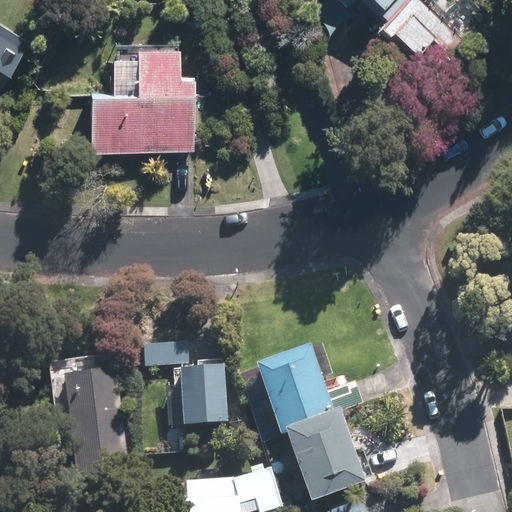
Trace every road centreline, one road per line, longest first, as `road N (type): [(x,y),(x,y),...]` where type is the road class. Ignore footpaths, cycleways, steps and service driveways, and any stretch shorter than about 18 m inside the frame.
road 1 (residential): [(386,217),(207,246),(0,237)]
road 2 (residential): [(478,505),(386,217)]
road 3 (residential): [(511,142),(477,172),(386,217)]
